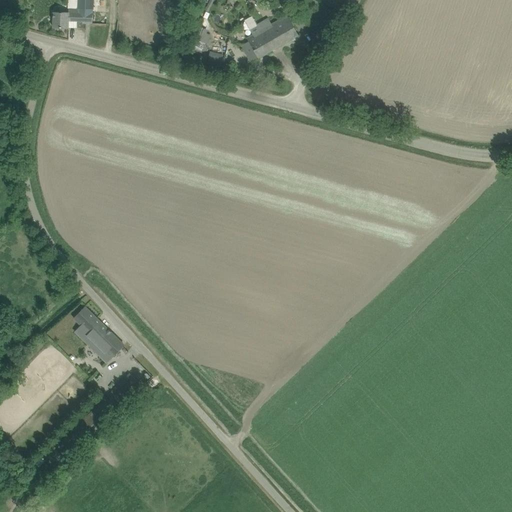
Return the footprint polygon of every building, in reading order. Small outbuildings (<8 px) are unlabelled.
[(78,0),(78,6),(77,6),(77,9),(69,9),(69,13),(54,12),(54,18),(54,28),(68,28),(69,21),(83,22),(83,24),(92,24),(93,7),(94,7),(91,7),(90,0),(78,0)] [(272,51),(299,36),(287,16),(260,31),(272,51)] [(197,40),(209,42),(211,33),(199,30),(197,40)] [(272,51),(260,31),(247,38),(249,41),(242,45),(252,62),(258,58),(259,59),(272,51)] [(107,362),(117,352),(124,345),(85,307),(75,318),(81,324),(75,330),(107,362)] [(149,381),(136,368),(130,374),(61,442),(75,456),(149,381)]
